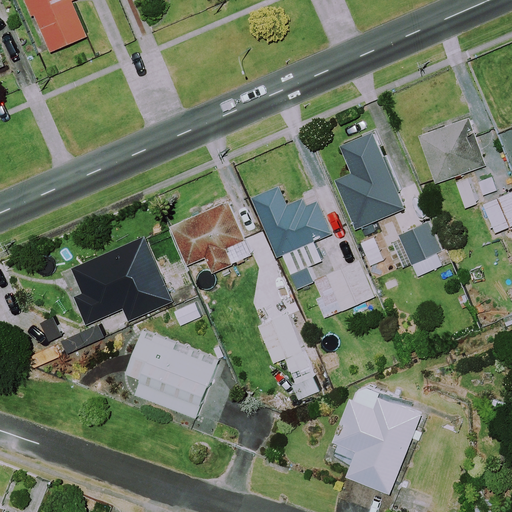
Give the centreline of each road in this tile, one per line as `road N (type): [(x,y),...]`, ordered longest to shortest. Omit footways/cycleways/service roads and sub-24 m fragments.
road 1 (residential): [(489,0),(0,213)]
road 2 (residential): [(243,511),(0,430)]
